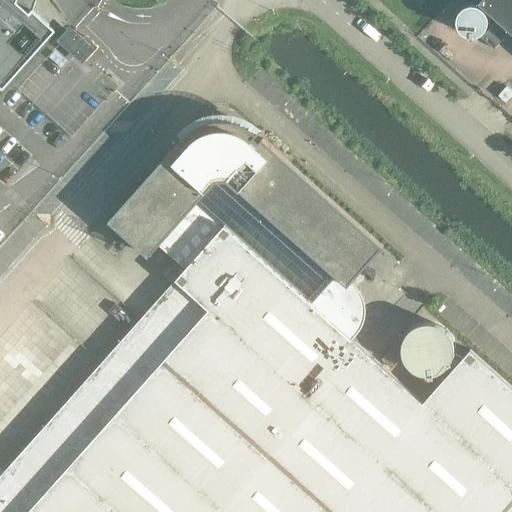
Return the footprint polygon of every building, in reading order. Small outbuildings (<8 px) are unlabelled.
[(0,0),(0,83),(50,28),(26,8),(23,11),(11,0),(0,0)] [(510,30),(511,31),(511,0),(480,0),(479,2),(497,18),(480,37),(493,48),(510,30)] [(186,269),(4,472),(0,468),(0,511),(511,511),(511,386),(470,349),(423,402),(345,333),(349,328),(353,332),(359,325),(362,317),(363,309),(361,301),(356,293),(350,288),(347,292),(343,289),(346,285),(347,286),(383,246),(262,138),(259,141),(255,137),(258,134),(248,127),(237,122),(225,120),(213,120),(201,124),(191,130),(182,138),(185,141),(181,146),(178,143),(108,221),(149,257),(160,246),(186,269)] [(424,323),(416,326),(409,331),(405,338),(402,346),(402,354),(405,362),(409,368),(416,373),(424,376),(432,377),(441,374),(448,369),(453,362),(456,354),(456,346),(453,337),(448,330),(441,326),(432,323),(424,323)] [(399,360),(389,351),(381,359),(391,368),(399,360)]
